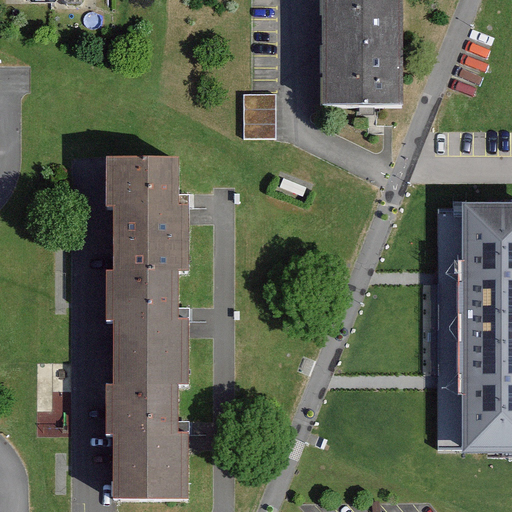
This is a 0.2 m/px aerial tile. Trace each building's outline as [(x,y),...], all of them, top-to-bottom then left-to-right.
[(406,0),(323,0),(325,112),(408,111),(406,0)] [(246,93),(246,137),(278,136),(278,92),(246,93)] [(183,202),(183,157),(87,155),(87,206),(103,207),(102,275),(182,276),(193,276),(195,202),(183,202)] [(455,462),(511,463),(511,192),(463,191),(455,462)] [(181,323),(182,276),(102,275),(91,275),(90,326),(104,326),(103,392),(181,393),(191,394),(192,323),(181,323)] [(180,454),(181,393),(103,392),(94,392),(93,424),(111,424),(110,505),(191,506),(192,455),(180,454)]
